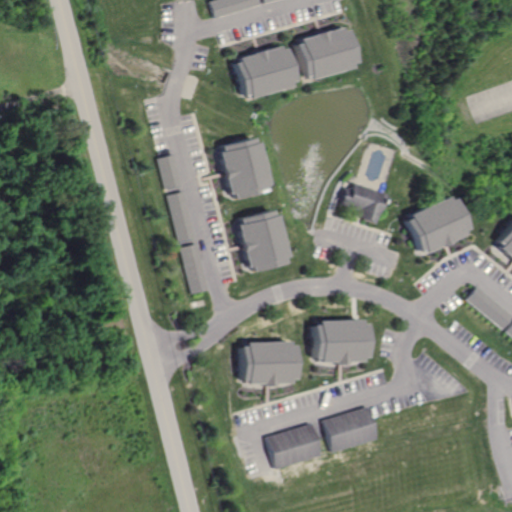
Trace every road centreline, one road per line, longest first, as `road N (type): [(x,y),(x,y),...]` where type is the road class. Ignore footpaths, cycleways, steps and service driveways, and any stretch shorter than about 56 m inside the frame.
road 1 (residential): [(187,511),(57,0)]
road 2 (residential): [(226,320),(172,127),(184,40),(315,0)]
road 3 (residential): [(217,327),(280,295),(342,288),(394,306),(511,380)]
road 4 (residential): [(414,317),(411,376),(252,428)]
road 5 (residential): [(414,317),(435,283),(459,272),(486,283),(511,309)]
